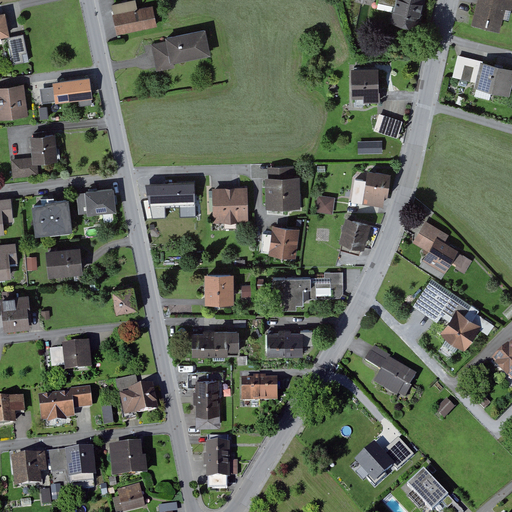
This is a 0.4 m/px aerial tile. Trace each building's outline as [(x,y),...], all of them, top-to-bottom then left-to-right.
[(155,7),(140,9),(138,0),(137,0),(115,4),(120,32),(158,25),(155,7)] [(420,24),(425,0),(399,0),(396,19),(420,24)] [(511,0),(481,0),(476,21),(500,27),(506,4),(511,5),(511,0)] [(10,33),(6,12),(0,13),(0,35),(2,35),(10,33)] [(207,30),(169,37),(170,41),(173,59),(211,53),(207,30)] [(25,34),(10,37),(16,63),(31,61),(25,34)] [(170,41),(154,44),(157,59),(159,69),(175,66),(173,59),(170,41)] [(472,58),(461,55),(456,75),(479,81),(484,61),(472,58)] [(511,68),(486,62),(480,85),(510,92),(511,86),(511,68)] [(379,91),(379,68),(355,68),(355,96),(367,96),(367,100),(381,100),(381,96),(381,91),(379,91)] [(91,77),(55,81),(56,86),(58,100),(81,97),(94,96),(91,77)] [(26,84),(0,86),(0,118),(30,115),(26,84)] [(44,102),(58,100),(56,86),(42,87),(44,102)] [(95,103),(94,96),(81,97),(82,105),(95,103)] [(403,122),(382,115),(378,129),(399,136),(403,122)] [(57,130),(32,132),(34,155),(13,157),(15,176),(41,174),(40,159),(60,157),(57,130)] [(296,166),(271,166),(271,171),(271,177),(296,177),(296,166)] [(392,174),(371,171),(370,179),(367,201),(385,204),(386,193),(389,193),(392,174)] [(271,177),(268,178),(269,206),(302,205),(301,177),(296,177),(271,177)] [(360,200),(367,201),(370,179),(358,178),(355,200),(360,200)] [(200,179),(144,181),(147,202),(152,204),(153,217),(167,216),(167,206),(181,205),(181,216),(199,216),(198,202),(200,201),(200,179)] [(231,188),(215,188),(216,221),(249,220),(248,187),(231,188)] [(115,188),(87,191),(89,212),(117,209),(115,188)] [(13,196),(0,196),(0,232),(6,232),(5,221),(15,220),(13,196)] [(336,197),(321,196),(320,210),(334,212),(336,197)] [(45,204),(34,205),(37,231),(72,228),(69,199),(45,201),(45,204)] [(365,246),(370,225),(349,219),(344,240),(345,241),(363,245),(365,246)] [(460,249),(446,241),(450,234),(428,221),(423,229),(416,241),(431,250),(426,258),(447,271),(454,259),(459,251),(460,249)] [(297,255),(300,228),(276,225),(275,234),(273,252),(297,255)] [(264,251),(273,252),(275,234),(271,233),(266,233),(264,251)] [(345,241),(343,249),(361,254),(362,251),(363,245),(345,241)] [(0,277),(11,277),(10,262),(19,261),(18,243),(0,244),(0,277)] [(46,248),(49,274),(84,270),(81,244),(46,248)] [(467,272),(474,260),(459,251),(454,259),(461,263),(459,267),(467,272)] [(318,287),(333,287),(333,297),(343,297),(346,292),(345,271),(327,272),(327,277),(275,278),(275,291),(284,291),(285,308),(298,308),(298,303),(305,303),(305,298),(318,298),(318,287)] [(234,307),(234,275),(210,275),(210,301),(210,307),(234,307)] [(473,309),(432,280),(415,304),(438,320),(445,310),(456,317),(460,311),(467,317),(473,309)] [(135,282),(113,286),(118,310),(140,306),(135,282)] [(253,285),(245,285),(245,295),(253,295),(253,285)] [(0,307),(0,327),(32,325),(29,297),(5,299),(5,307),(0,307)] [(445,332),(466,346),(480,325),(467,317),(460,311),(456,317),(445,332)] [(217,331),(217,334),(218,354),(229,354),(229,352),(241,352),(241,330),(217,331)] [(304,343),(314,343),(314,330),(304,330),(304,333),(304,343)] [(270,333),(270,353),(304,353),(304,343),(304,333),(270,333)] [(195,355),(218,354),(217,334),(195,334),(195,355)] [(57,347),(52,348),(54,367),(66,366),(67,370),(94,367),(91,340),(63,343),(63,347),(57,347)] [(511,343),(496,359),(500,363),(498,364),(510,376),(511,375),(511,343)] [(376,346),(368,359),(385,369),(391,359),(393,356),(376,346)] [(418,375),(391,359),(385,369),(377,381),(404,398),(418,375)] [(198,371),(198,380),(221,380),(224,380),(224,371),(198,371)] [(138,375),(118,379),(126,417),(160,410),(155,382),(140,385),(138,375)] [(279,379),(245,380),(245,400),(279,400),(279,379)] [(221,397),(221,380),(198,380),(199,397),(221,397)] [(69,392),(41,394),(43,421),(76,417),(76,408),(85,407),(95,406),(93,386),(69,388),(69,392)] [(26,395),(0,397),(0,424),(18,422),(17,413),(22,412),(28,412),(26,395)] [(222,414),(221,397),(199,397),(199,414),(222,414)] [(222,426),(222,414),(199,414),(199,426),(222,426)] [(145,441),(111,444),(114,476),(148,472),(145,441)] [(210,444),(210,461),(230,460),(230,444),(210,444)] [(356,461),(376,483),(396,466),(376,444),(356,461)] [(98,475),(94,446),(67,450),(70,478),(98,475)] [(47,452),(13,456),(16,486),(44,484),(42,472),(49,471),(47,452)] [(230,477),(230,460),(210,461),(210,477),(212,477),(228,477),(230,477)] [(452,497),(426,470),(411,486),(436,511),(452,497)] [(212,486),(228,486),(228,481),(228,477),(212,477),(212,486)] [(128,511),(149,507),(142,483),(119,489),(125,511),(128,511)]
